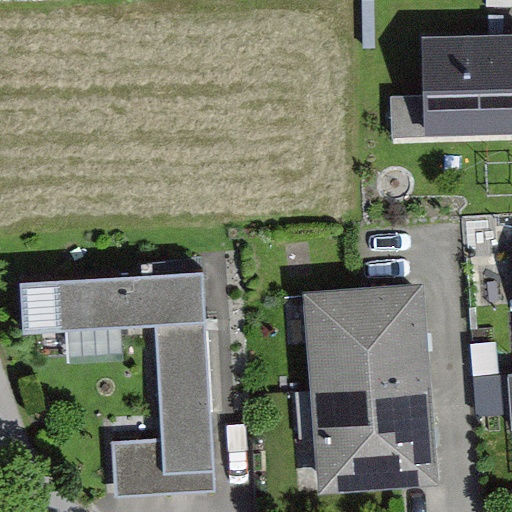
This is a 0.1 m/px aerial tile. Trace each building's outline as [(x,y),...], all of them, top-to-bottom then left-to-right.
[(511,18),(434,20),(437,145),(511,142),(511,18)] [(398,70),(401,105),(431,102),(428,67),(398,70)] [(52,349),(165,341),(172,436),(128,439),(132,495),(232,488),(217,259),(46,271),(52,349)] [(321,279),(329,384),(439,376),(431,270),(321,279)] [(447,481),(439,376),(329,384),(337,489),(447,481)]
